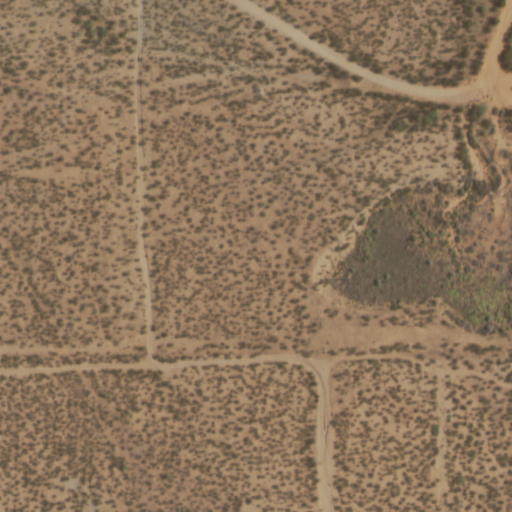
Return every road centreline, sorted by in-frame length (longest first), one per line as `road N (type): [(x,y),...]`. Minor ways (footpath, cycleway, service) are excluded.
road 1 (residential): [(140,0),(152,355),(172,365),(304,358),(317,367),(320,511)]
road 2 (residential): [(243,0),(345,64),(397,84),(511,97)]
